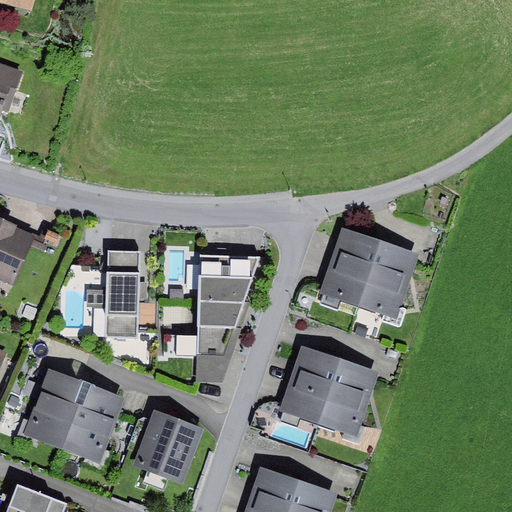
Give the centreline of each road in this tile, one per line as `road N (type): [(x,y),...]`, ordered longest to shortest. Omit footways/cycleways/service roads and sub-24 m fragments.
road 1 (residential): [(304,205),(202,511)]
road 2 (residential): [(0,176),(128,206),(304,205)]
road 3 (residential): [(304,205),(397,192),(459,164),(511,124)]
